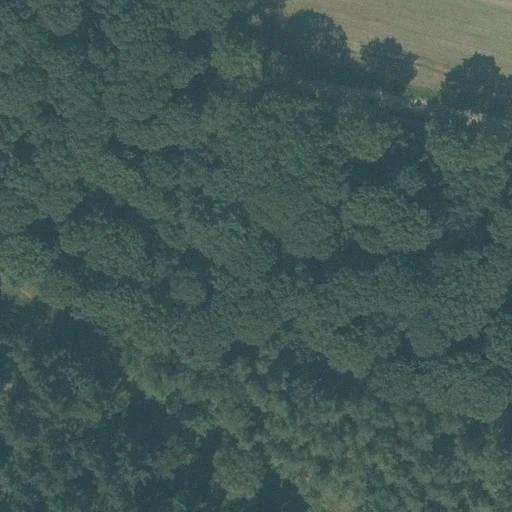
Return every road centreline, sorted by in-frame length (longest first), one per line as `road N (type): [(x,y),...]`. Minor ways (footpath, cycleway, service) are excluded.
road 1 (track): [(511,135),(207,66),(195,50)]
road 2 (track): [(271,511),(42,320)]
